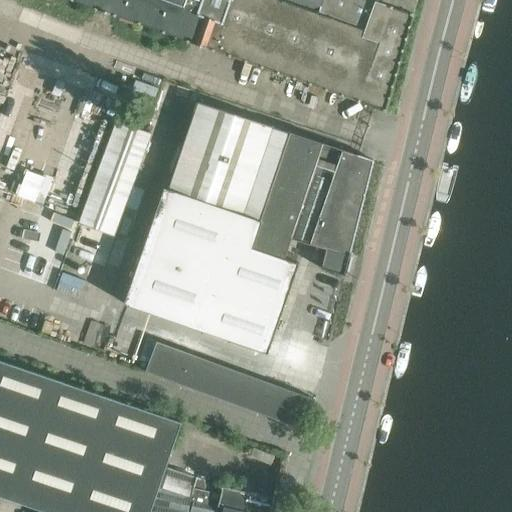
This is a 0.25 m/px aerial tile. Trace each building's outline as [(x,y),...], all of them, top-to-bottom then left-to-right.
[(67,0),(384,111),(416,0),(67,0)] [(321,268),(343,275),(373,161),(343,150),(343,151),(291,133),(290,134),(200,102),(170,189),(164,187),(124,303),(268,353),(299,265),(284,260),(292,236),(311,244),(327,249),(321,268)] [(79,223),(113,236),(151,134),(117,121),(79,223)] [(56,138),(40,192),(78,203),(82,188),(67,183),(79,144),(56,138)] [(146,372),(301,429),(312,399),(157,342),(146,372)] [(0,496),(47,511),(270,511),(274,498),(222,486),(220,495),(193,489),(196,477),(165,467),(181,422),(0,361),(0,496)] [(234,463),(237,442),(191,434),(188,455),(234,463)]
